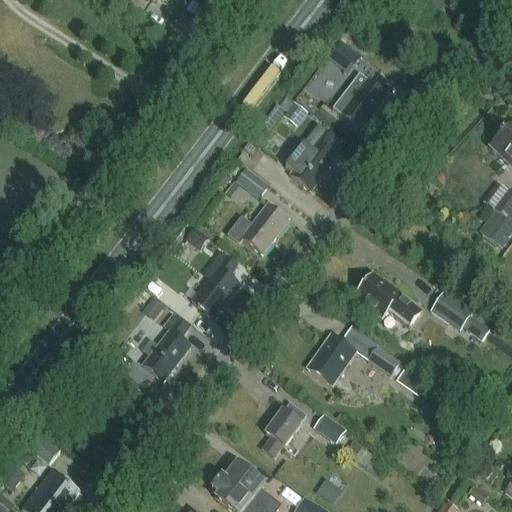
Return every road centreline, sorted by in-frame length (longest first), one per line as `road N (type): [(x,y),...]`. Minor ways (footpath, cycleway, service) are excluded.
road 1 (unclassified): [(105,511),(333,223),(511,26)]
road 2 (trunk): [(0,427),(330,0)]
road 3 (residential): [(0,326),(219,0)]
